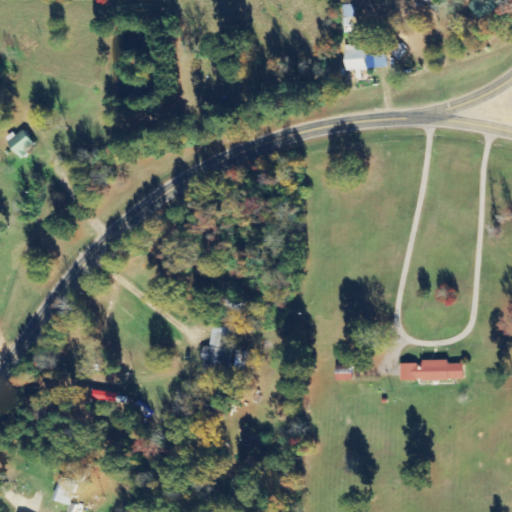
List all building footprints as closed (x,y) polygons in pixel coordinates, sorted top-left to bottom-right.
[(474,0),(469,5),(484,22),(507,0),(474,0)] [(344,18),(355,17),(355,4),(344,5),(344,18)] [(346,45),(347,70),(389,68),(388,55),(367,56),(366,44),(346,45)] [(37,145),(24,130),(9,143),(22,158),(37,145)] [(202,362),(228,366),(233,329),(213,327),(210,347),(204,346),(202,362)] [(402,365),(403,382),(466,379),(465,364),(451,364),(451,360),(424,361),(425,364),(402,365)] [(354,381),(353,368),(338,368),(338,381),(354,381)] [(54,500),(69,506),(77,485),(62,479),(54,500)]
